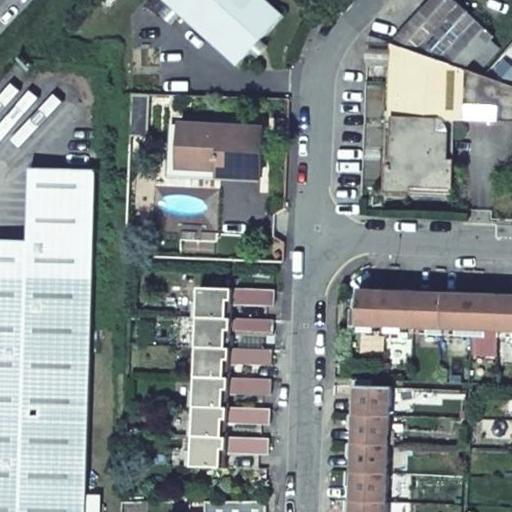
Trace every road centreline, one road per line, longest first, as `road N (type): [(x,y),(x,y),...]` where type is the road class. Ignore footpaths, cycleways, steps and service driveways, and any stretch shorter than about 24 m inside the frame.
road 1 (residential): [(302,511),(312,238)]
road 2 (residential): [(312,238),(319,64),(375,0)]
road 3 (residential): [(511,245),(312,238)]
